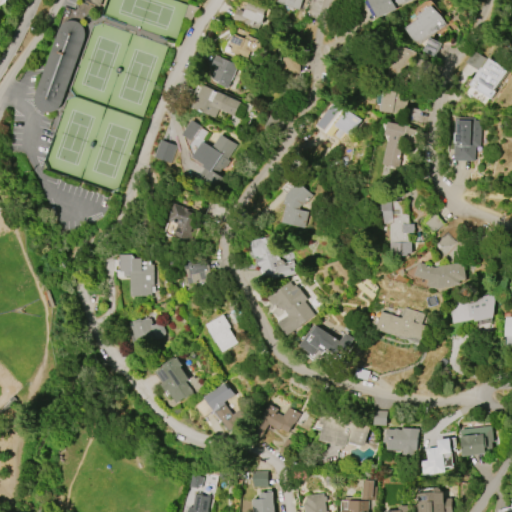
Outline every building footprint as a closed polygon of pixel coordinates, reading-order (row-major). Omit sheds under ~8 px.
[(257,29),(234,19),(239,9),(245,12),(250,0),(253,0),(268,7),(264,14),(265,15),(261,24),(260,23),(257,29)] [(269,0),(303,0),(300,9),(285,4),(284,5),(269,0)] [(396,9),(377,17),(369,0),(408,0),(395,6),(396,9)] [(415,17),(431,5),(445,25),(417,45),(405,28),(417,19),(415,17)] [(85,37),(60,106),(60,107),(59,108),(58,109),(57,110),(55,110),(54,111),(53,111),(52,112),(50,112),(49,112),(47,112),(46,112),(45,111),(44,111),(42,110),(41,110),(40,109),(39,108),(38,107),(37,106),(37,105),(36,103),(35,102),(35,101),(35,100),(35,98),(35,97),(35,95),(35,94),(58,29),(59,28),(59,27),(60,25),(61,24),(62,23),(63,23),(64,22),(65,21),(67,21),(68,20),(69,20),(71,20),(72,20),(73,20),(75,20),(76,21),(77,21),(78,22),(80,23),(81,24),(82,25),(82,26),(83,27),(84,28),(84,29),(85,30),(85,32),(85,33),(85,35),(85,37)] [(223,52),(229,36),(233,37),(237,27),(251,33),(249,36),(265,42),(260,54),(251,51),(247,59),(236,54),(235,57),(223,52)] [(415,52),(396,45),(386,72),(405,79),(415,52)] [(490,59),(506,70),(492,90),(495,92),(490,99),(487,97),(481,105),(465,94),(471,86),(470,85),(471,83),(467,80),(469,77),(474,80),(480,72),(465,62),(473,51),(488,61),(490,59)] [(237,64),(227,88),(217,83),(218,80),(212,78),(216,67),(212,65),(216,55),(237,64)] [(301,57),(301,73),(285,73),(285,57),(301,57)] [(191,107),(202,85),(218,92),(240,102),(240,104),(245,106),(239,116),(235,114),(234,116),(218,108),(213,118),(191,107)] [(405,92),(382,90),(380,113),(403,114),(405,92)] [(316,126),(333,103),(354,118),(348,125),(342,120),(331,136),(316,126)] [(273,114),(287,121),(280,134),(266,128),(273,114)] [(454,160),(455,117),(474,117),(474,120),(480,121),(479,147),(475,147),(474,161),(454,160)] [(407,126),(388,123),(379,178),(386,179),(388,169),(400,171),(407,126)] [(191,160),(201,144),(211,150),(220,135),(235,145),(226,160),(228,162),(223,170),(221,168),(217,175),(226,181),(220,190),(211,184),(209,187),(196,179),(203,168),(191,160)] [(176,144),(159,140),(155,159),(172,163),(176,144)] [(312,195),(313,195),(312,196),(302,206),(301,210),(309,212),(304,228),(283,222),(288,204),(285,203),(288,195),(300,182),(312,195)] [(407,200),(408,224),(414,223),(414,232),(408,233),(409,242),(411,242),(411,253),(407,253),(408,255),(402,256),(402,254),(390,254),(389,223),(383,224),(383,211),(382,211),(381,201),(407,200)] [(169,221),(175,204),(187,208),(185,213),(197,217),(199,225),(197,229),(194,231),(191,242),(173,236),(177,224),(169,221)] [(296,273),(267,283),(262,266),(261,266),(258,259),(264,257),(263,254),(256,257),(251,241),(262,238),(262,239),(271,236),(278,256),(279,255),(280,260),(281,259),(283,260),(284,262),(284,263),(293,260),(296,268),(295,268),(296,273)] [(151,296),(131,296),(130,276),(117,276),(117,271),(121,271),(120,255),(133,254),(133,258),(152,257),(152,285),(154,285),(154,292),(151,292),(151,296)] [(461,285),(438,289),(427,285),(429,280),(414,275),(419,262),(434,267),(463,262),(466,280),(460,281),(461,285)] [(205,287),(205,265),(190,265),(190,288),(205,287)] [(315,315),(287,335),(278,323),(289,315),(283,307),(280,309),(277,304),(275,306),(268,297),(290,282),(293,286),(295,284),(307,299),(304,301),(315,315)] [(494,319),(493,296),(449,299),(450,322),(494,319)] [(420,343),(376,329),(381,312),(401,318),(404,308),(424,314),(421,324),(426,326),(420,343)] [(511,336),(504,336),(505,317),(503,317),(503,312),(510,312),(510,316),(511,316),(511,336)] [(223,352),(206,325),(222,315),(230,328),(229,329),(237,343),(223,352)] [(167,342),(161,321),(151,324),(149,317),(130,323),(138,351),(167,342)] [(315,324),(341,341),(347,333),(355,339),(343,358),(327,347),(324,351),(320,348),(316,354),(315,355),(301,346),(315,324)] [(162,383),(155,372),(164,366),(163,365),(174,358),(175,359),(177,358),(182,365),(180,366),(188,379),(185,382),(188,386),(189,386),(192,391),(191,391),(192,393),(177,403),(174,398),(173,398),(170,394),(171,394),(168,390),(165,391),(160,384),(162,383)] [(205,398),(225,383),(235,397),(227,402),(235,413),(241,408),(249,418),(230,432),(216,413),(215,414),(213,411),(214,410),(205,398)] [(301,414),(289,433),(283,428),(281,430),(271,424),(264,436),(254,429),(271,404),(279,409),(277,412),(284,416),(290,407),(301,414)] [(346,447),(320,440),(324,425),(320,424),(323,410),(371,422),(364,446),(348,442),(346,447)] [(388,411),(387,426),(374,425),(375,410),(388,411)] [(459,430),(490,426),(492,442),(490,442),(491,451),(484,452),(485,454),(463,456),(459,430)] [(418,429),(417,451),(415,451),(415,455),(403,455),(403,450),(387,449),(388,442),(383,442),(383,437),(385,437),(386,429),(394,430),(394,428),(398,429),(398,430),(402,430),(402,428),(418,429)] [(437,440),(438,447),(426,448),(428,460),(422,461),(423,474),(453,471),(450,438),(437,440)] [(269,471),(253,471),(253,487),(269,487),(269,471)] [(361,499),(362,482),(376,483),(375,500),(361,499)] [(443,492),(443,496),(450,496),(450,511),(416,511),(416,493),(431,492),(431,490),(432,488),(435,487),(438,488),(439,490),(439,492),(443,492)] [(273,492),(275,511),(253,511),(252,500),(259,499),(258,496),(260,496),(259,493),(267,493),(267,490),(271,490),(271,492),(273,492)] [(326,501),(324,502),(326,511),(328,511),(304,511),(303,502),(306,502),(305,496),(323,493),(323,496),(326,496),(326,501)] [(188,511),(189,507),(193,508),(194,506),(192,506),(195,494),(210,497),(207,511),(209,511),(208,511),(188,511)] [(345,497),(361,498),(361,501),(368,501),(367,511),(342,511),(342,501),(345,501),(345,497)]
